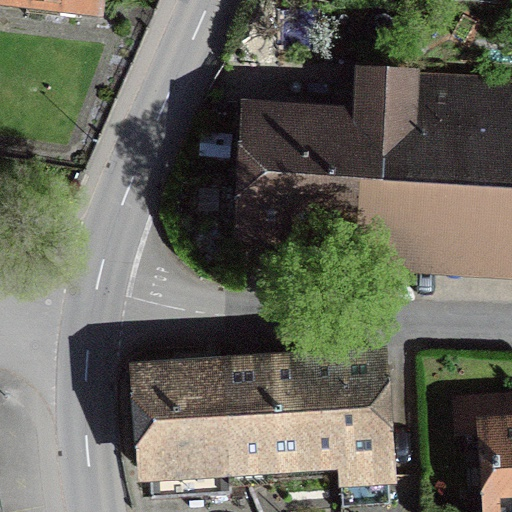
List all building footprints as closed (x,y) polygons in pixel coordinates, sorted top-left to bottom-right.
[(107,0),(0,0),(0,13),(105,26),(107,0)] [(352,276),(511,282),(511,79),(354,73),(352,111),(239,106),(234,244),(353,249),(352,276)] [(391,490),(397,489),(388,351),(221,362),(228,483),(338,476),(339,493),(343,493),(344,510),(392,507),(391,490)] [(228,483),(221,362),(129,368),(137,489),(228,483)] [(511,392),(452,395),(454,441),(476,440),(477,464),(467,465),(468,487),(511,485),(511,392)] [(511,511),(511,485),(468,487),(468,502),(482,501),(482,511),(511,511)]
